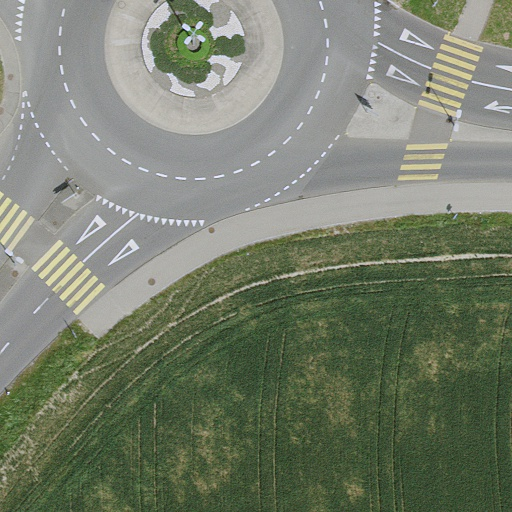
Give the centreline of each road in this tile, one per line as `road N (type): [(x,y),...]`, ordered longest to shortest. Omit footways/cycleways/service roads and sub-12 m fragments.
road 1 (secondary): [(284,144),(374,161),(511,165)]
road 2 (secondary): [(511,89),(329,34)]
road 3 (secondary): [(115,155),(183,179),(220,176),(284,144)]
road 4 (secondary): [(115,155),(0,290)]
road 5 (secondary): [(66,0),(58,51),(66,91),(115,155)]
road 6 (secondary): [(284,144),(323,82),(329,34)]
